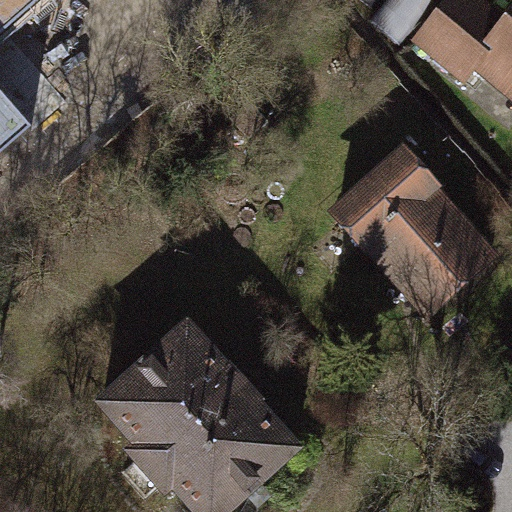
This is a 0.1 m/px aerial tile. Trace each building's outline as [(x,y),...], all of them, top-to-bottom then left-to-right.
[(0,0),(0,99),(121,0),(0,0)] [(401,0),(427,14),(434,0),(401,0)] [(476,68),(511,97),(511,23),(509,27),(475,0),(452,0),(417,43),(464,82),(476,68)] [(404,158),(336,218),(365,250),(368,248),(429,316),(491,260),(430,193),(433,190),(404,158)] [(187,331),(101,409),(139,450),(131,457),(166,496),(173,490),(193,511),(232,511),(297,453),(256,408),(259,405),(231,374),(229,377),(187,331)]
